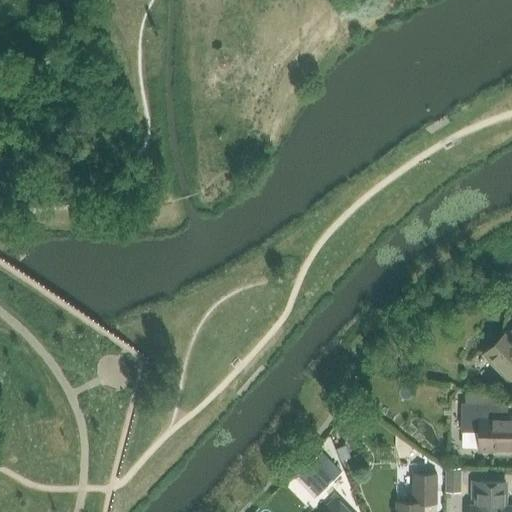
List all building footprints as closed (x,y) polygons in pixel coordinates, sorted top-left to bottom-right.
[(511,331),(509,335),(507,332),(484,354),(511,383),(511,331)] [(495,447),(511,447),(511,419),(496,419),(497,403),(461,403),(460,431),(479,432),(479,451),(495,451),(495,447)] [(297,475),(317,495),(341,472),(321,451),(297,475)] [(445,467),(445,492),(460,492),(461,467),(445,467)] [(423,511),(423,503),(436,503),(436,474),(412,474),(412,501),(395,501),(394,511),(423,511)] [(470,506),(469,511),(511,511),(511,506),(504,507),(505,482),(471,482),(471,499),(477,499),(476,506),(470,506)] [(347,511),(334,498),(324,508),(327,511),(347,511)]
